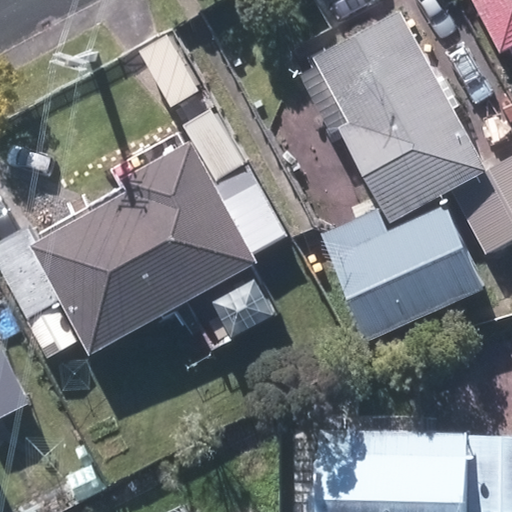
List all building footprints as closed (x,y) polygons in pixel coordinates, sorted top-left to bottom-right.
[(511,0),(490,0),(511,39),(511,0)] [(505,158),(419,6),(334,53),(335,55),(313,67),(346,126),(356,120),(408,212),(505,158)] [(47,236),(108,345),(276,252),(210,135),(142,172),(147,181),(47,236)] [(511,160),(464,185),(497,250),(511,242),(511,160)] [(340,226),(386,328),(499,277),(464,199),(403,227),(391,202),(340,226)] [(0,440),(9,436),(0,418),(0,440)] [(511,429),(324,423),(320,511),(476,511),(476,505),(511,506),(511,429)]
